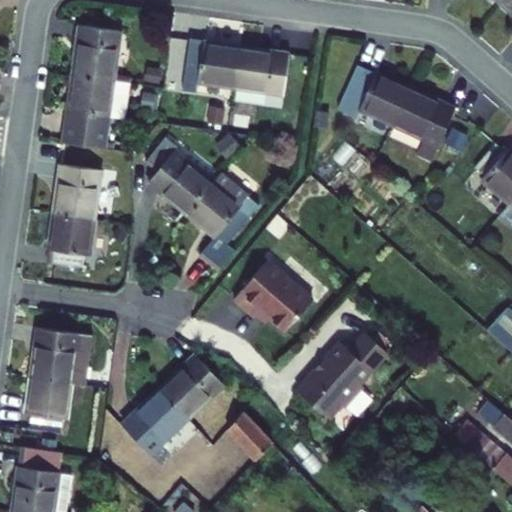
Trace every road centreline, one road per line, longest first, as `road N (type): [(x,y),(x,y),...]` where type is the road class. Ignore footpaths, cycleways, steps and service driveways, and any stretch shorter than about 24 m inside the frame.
road 1 (residential): [(235,1),(427,28),(511,92)]
road 2 (residential): [(0,289),(156,311)]
road 3 (residential): [(19,141),(43,0)]
road 4 (residential): [(0,274),(19,141)]
